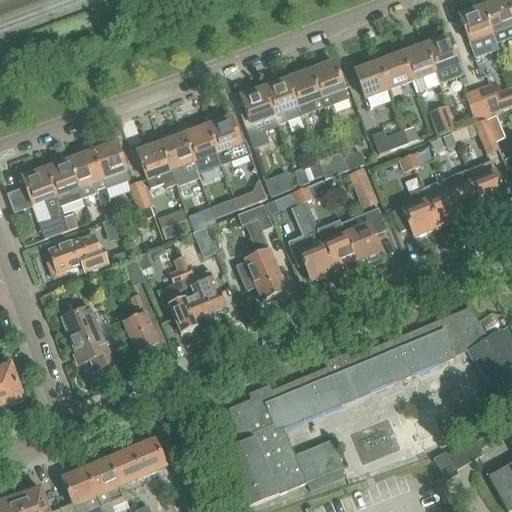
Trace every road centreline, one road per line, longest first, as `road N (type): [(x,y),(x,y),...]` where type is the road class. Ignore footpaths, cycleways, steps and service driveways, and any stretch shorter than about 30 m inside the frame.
road 1 (residential): [(68,431),(511,247)]
road 2 (residential): [(401,0),(0,150)]
road 3 (residential): [(0,238),(68,431)]
